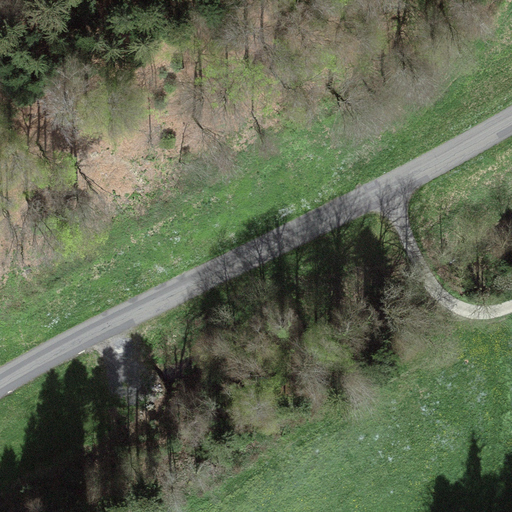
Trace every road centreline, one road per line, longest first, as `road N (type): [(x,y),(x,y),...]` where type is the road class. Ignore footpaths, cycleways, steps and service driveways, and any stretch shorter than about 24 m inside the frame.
road 1 (unclassified): [(0,384),(511,117)]
road 2 (track): [(385,189),(441,295),(472,311),(511,304)]
